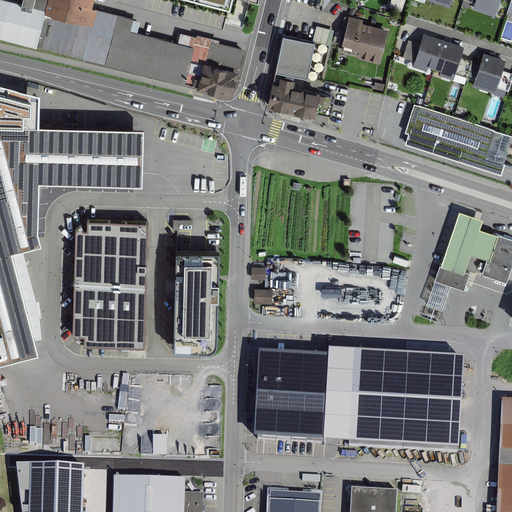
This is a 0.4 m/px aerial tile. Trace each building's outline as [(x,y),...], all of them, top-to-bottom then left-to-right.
[(0,0),(0,39),(31,48),(181,85),(182,80),(194,83),(193,88),(230,98),(242,48),(178,32),(175,42),(128,31),(132,17),(88,6),(89,0),(0,0)] [(237,0),(154,0),(232,19),(237,0)] [(475,0),(475,2),(473,8),(495,16),(500,0),(475,0)] [(361,21),(346,18),(340,47),(352,50),(350,57),(378,63),(385,30),(360,25),(361,21)] [(317,26),(313,43),(327,45),(331,29),(317,26)] [(444,39),(424,32),(420,43),(415,60),(413,66),(427,71),(429,65),(435,67),(444,39)] [(313,43),(284,38),(277,79),(290,81),(291,76),(307,78),(313,43)] [(403,57),(415,60),(420,43),(409,39),(403,57)] [(465,46),(444,39),(435,67),(442,69),(440,75),(454,79),(456,73),(461,56),(465,46)] [(484,52),(473,86),(496,93),(498,86),(503,70),(506,59),(484,52)] [(473,60),(461,56),(456,73),(467,77),(473,60)] [(511,80),(511,72),(503,70),(498,86),(509,90),(511,80)] [(39,230),(40,180),(143,183),(144,126),(38,123),(39,89),(0,78),(0,361),(39,351),(13,250),(42,242),(39,230)] [(274,85),(267,84),(263,109),(309,117),(310,114),(329,117),(332,99),(313,95),(313,93),(288,89),(290,81),(277,79),(275,78),(274,85)] [(407,143),(501,173),(511,140),(511,134),(415,103),(406,131),(410,133),(407,143)] [(487,256),(495,231),(480,226),(484,215),(459,207),(441,261),(465,269),(471,251),(487,256)] [(76,228),(74,281),(147,283),(149,220),(87,219),(87,228),(84,228),(80,224),(76,228)] [(480,274),(506,283),(511,266),(511,236),(495,231),(487,256),(485,260),(480,274)] [(220,250),(176,249),(174,349),(207,350),(211,349),(215,347),(217,344),(218,340),(220,250)] [(470,271),(465,269),(441,261),(435,277),(450,282),(464,287),(470,271)] [(253,266),(253,279),(266,279),(267,267),(253,266)] [(450,282),(435,277),(427,302),(442,307),(450,282)] [(145,345),(147,283),(74,281),(73,334),(77,338),(81,334),(84,334),(84,344),(145,345)] [(255,302),(274,303),(275,287),(256,286),(255,302)] [(459,454),(465,361),(329,354),(329,360),(259,356),(254,442),(459,454)] [(511,511),(511,402),(502,402),(496,511),(511,511)] [(168,456),(169,436),(143,435),(143,456),(168,456)] [(17,464),(18,475),(22,511),(83,511),(85,466),(17,464)] [(185,493),(186,480),(115,479),(113,511),(203,511),(204,494),(185,493)] [(352,490),(350,511),(397,511),(398,493),(352,490)] [(270,493),(270,502),(320,504),(320,496),(270,493)] [(319,511),(320,504),(270,502),(269,511),(319,511)]
